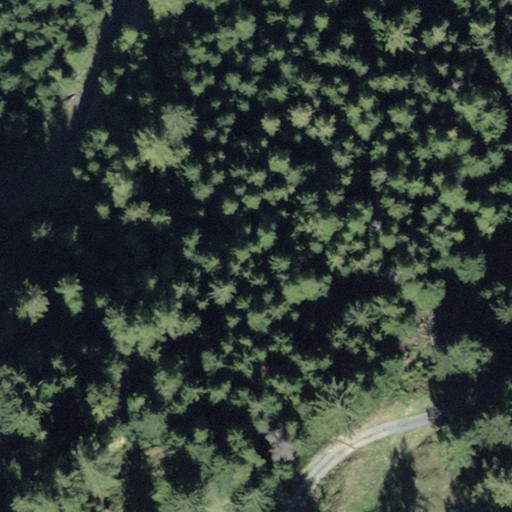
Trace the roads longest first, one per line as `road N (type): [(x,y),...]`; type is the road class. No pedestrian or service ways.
road 1 (track): [(0,207),(63,146),(141,0)]
road 2 (track): [(511,352),(351,445)]
